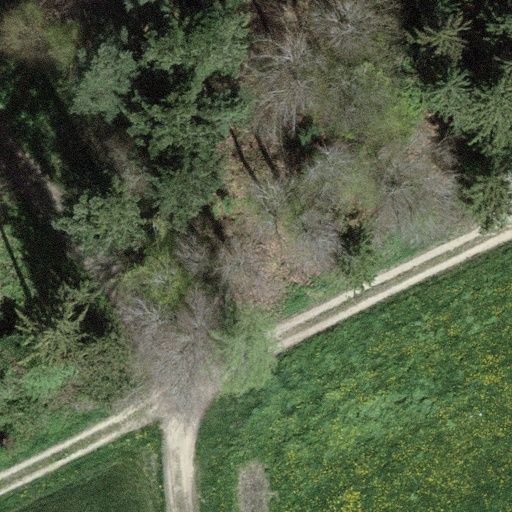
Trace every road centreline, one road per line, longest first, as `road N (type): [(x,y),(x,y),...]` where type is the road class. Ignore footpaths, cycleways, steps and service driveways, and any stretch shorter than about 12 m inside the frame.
road 1 (track): [(511,225),(0,478)]
road 2 (track): [(0,143),(143,311),(178,392),(179,511)]
